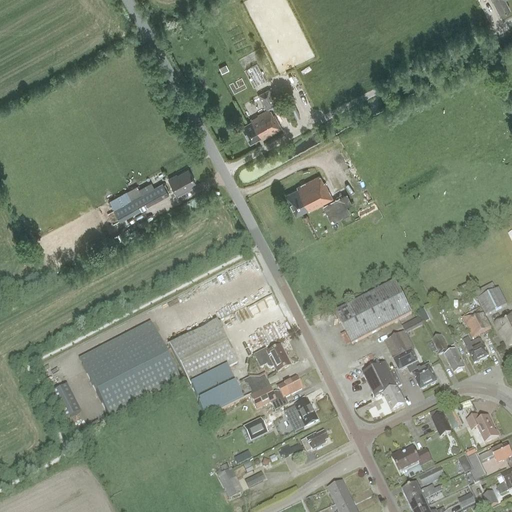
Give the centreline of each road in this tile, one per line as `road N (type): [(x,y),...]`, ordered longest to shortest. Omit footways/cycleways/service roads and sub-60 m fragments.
road 1 (unclassified): [(223,172),(511,21)]
road 2 (tertiary): [(359,439),(223,172)]
road 3 (tertiary): [(223,172),(126,0)]
road 4 (residential): [(359,439),(459,389),(480,386),(511,403)]
